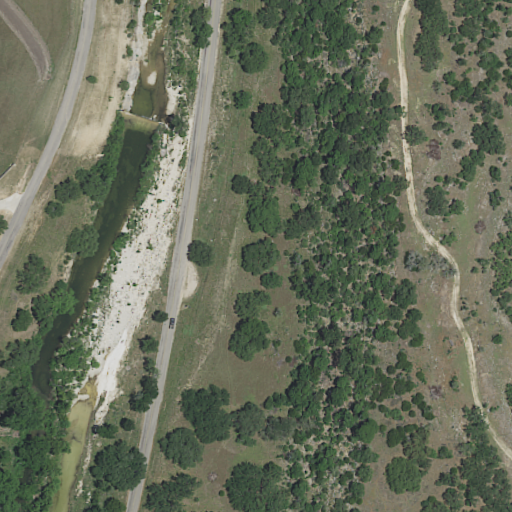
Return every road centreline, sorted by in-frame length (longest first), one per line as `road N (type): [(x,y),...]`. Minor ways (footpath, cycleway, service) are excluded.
road 1 (tertiary): [(129,511),(155,402),(215,0)]
road 2 (tertiary): [(86,0),(55,133),(0,250)]
